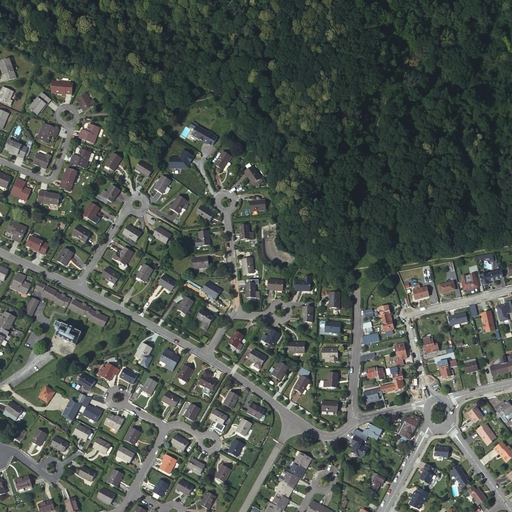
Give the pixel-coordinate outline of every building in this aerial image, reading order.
[(7,58),(0,59),(0,71),(3,81),(13,78),(7,58)] [(51,93),(72,95),(73,84),(52,82),(51,93)] [(10,101),(13,93),(2,89),(0,93),(0,101),(10,106),(12,102),(10,101)] [(92,100),(88,93),(76,99),(81,107),(82,107),(85,111),(97,103),(94,99),(92,100)] [(40,112),(50,100),(42,94),(30,109),(37,115),(40,112)] [(50,100),(40,112),(41,112),(50,101),(50,100)] [(0,128),(2,130),(8,114),(0,110),(0,128)] [(59,130),(44,124),(37,139),(47,143),(48,140),(49,140),(51,136),(55,138),(59,130)] [(194,134),(192,137),(202,143),(201,144),(206,147),(206,146),(210,148),(211,148),(216,141),(212,138),(212,137),(207,134),(207,135),(196,128),(197,127),(192,124),(189,128),(194,131),(194,134)] [(79,138),(94,144),(100,128),(90,125),(89,128),(88,128),(86,132),(82,130),(79,138)] [(10,151),(25,158),(29,148),(10,140),(6,150),(10,151)] [(70,163),(85,169),(91,153),(89,153),(85,151),(81,149),(80,153),(79,153),(78,157),(73,155),(70,163)] [(168,158),(168,169),(186,169),(192,157),(181,151),(177,159),(168,158)] [(232,157),(223,151),(215,164),(224,170),(232,157)] [(47,155),(39,152),(33,163),(42,167),(42,166),(47,168),(52,155),(48,152),(47,155)] [(123,160),(114,155),(106,169),(115,174),(123,160)] [(155,171),(142,161),(137,168),(142,172),(141,173),(150,179),(155,171)] [(245,172),(252,185),(253,184),(257,182),(258,184),(262,182),(261,180),(253,167),(245,172)] [(66,173),(61,187),(70,190),(77,172),(67,169),(66,173)] [(11,178),(0,173),(0,185),(7,188),(11,178)] [(171,184),(163,178),(155,191),(162,196),(171,184)] [(17,179),(11,194),(26,201),(30,191),(27,190),(27,189),(23,187),(25,182),(17,179)] [(118,192),(110,187),(106,194),(102,192),(99,197),(111,204),(118,192)] [(55,195),(39,192),(37,202),(58,206),(60,196),(55,195)] [(188,203),(179,198),(171,211),(180,216),(182,213),(186,215),(190,209),(186,206),(188,203)] [(265,203),(249,204),(250,214),(265,213),(265,203)] [(99,210),(91,205),(83,217),(91,223),(99,210)] [(215,215),(203,206),(197,215),(210,223),(215,215)] [(21,243),(28,228),(12,221),(8,231),(11,232),(11,233),(15,235),(13,239),(21,243)] [(90,235),(77,227),(72,235),(85,243),(90,235)] [(250,227),(241,228),(242,242),(255,242),(254,235),(250,235),(250,227)] [(142,236),(129,228),(124,236),(137,244),(142,236)] [(172,241),(158,232),(153,240),(166,249),(172,241)] [(208,232),(201,233),(202,240),(197,241),(197,248),(210,247),(208,232)] [(31,248),(45,254),(49,245),(31,236),(27,246),(31,248)] [(73,254),(65,249),(57,261),(66,267),(73,254)] [(134,256),(125,250),(120,257),(116,255),(113,260),(117,263),(126,269),(134,256)] [(490,254),(480,256),(481,260),(488,259),(489,262),(493,261),(491,254),(490,254)] [(209,258),(193,260),(193,269),(209,268),(209,258)] [(253,261),(244,262),(246,277),(255,276),(253,261)] [(0,278),(6,282),(11,272),(0,267),(0,278)] [(154,272),(145,267),(138,280),(147,285),(154,272)] [(121,278),(107,270),(102,279),(106,280),(111,284),(109,288),(114,291),(121,278)] [(485,275),(479,276),(479,277),(482,286),(489,284),(489,282),(499,279),(503,278),(502,272),(497,273),(497,272),(489,274),(488,273),(484,274),(485,275)] [(20,273),(12,288),(27,296),(32,286),(29,285),(29,284),(25,282),(28,277),(20,273)] [(474,275),(461,278),(462,283),(463,291),(477,287),(476,280),(475,280),(474,275)] [(177,286),(165,278),(159,287),(172,295),(177,286)] [(285,281),(271,281),(270,290),(285,291),(285,281)] [(310,282),(295,282),(295,291),(309,291),(310,282)] [(222,291),(209,283),(203,292),(216,300),(222,291)] [(453,283),(439,286),(441,293),(455,290),(453,283)] [(257,284),(248,284),(248,299),(261,299),(261,293),(257,293),(257,284)] [(44,288),(38,285),(34,292),(40,295),(44,288)] [(426,288),(412,291),(414,300),(421,298),(428,297),(426,288)] [(55,294),(46,289),(41,299),(44,300),(46,301),(47,299),(52,302),(52,303),(55,304),(63,309),(66,310),(70,303),(64,300),(63,302),(60,301),(61,298),(56,296),(55,297),(53,297),(55,294)] [(340,294),(330,294),(331,309),(340,308),(340,294)] [(24,314),(32,317),(39,301),(31,297),(24,314)] [(194,305),(186,300),(178,313),(187,318),(194,305)] [(500,321),(508,319),(506,314),(511,312),(511,311),(510,301),(504,303),(504,305),(496,307),(497,308),(496,309),(496,311),(497,311),(500,321)] [(82,307),(74,303),(69,311),(71,312),(73,313),(74,312),(83,317),(87,319),(87,320),(90,322),(96,325),(99,326),(99,327),(104,329),(108,321),(98,316),(97,319),(95,318),(96,315),(91,313),(91,311),(85,308),(83,311),(81,310),(82,307)] [(379,311),(380,316),(383,315),(387,314),(389,314),(390,314),(388,306),(381,308),(382,310),(379,311)] [(313,326),(314,310),(305,309),(304,325),(313,326)] [(368,318),(370,318),(373,317),(373,313),(372,309),(364,311),(365,319),(368,318)] [(16,317),(6,312),(3,317),(2,317),(0,320),(1,321),(11,326),(16,317)] [(495,331),(491,312),(482,314),(485,326),(483,326),(484,329),(486,328),(487,333),(495,331)] [(215,320),(203,313),(199,320),(205,324),(202,328),(208,331),(215,320)] [(453,317),(449,318),(451,326),(454,325),(454,326),(467,322),(465,313),(453,317)] [(384,324),(392,322),(391,317),(390,314),(389,314),(387,314),(383,315),(380,316),(376,316),(373,317),(370,318),(371,320),(382,318),(384,324)] [(61,322),(58,320),(57,322),(56,322),(54,327),(57,328),(57,329),(57,330),(57,331),(57,332),(59,333),(57,337),(76,347),(82,334),(77,332),(77,330),(70,327),(69,328),(60,323),(61,322)] [(4,330),(8,332),(11,326),(1,321),(0,322),(0,331),(3,333),(4,330)] [(341,323),(326,322),(325,332),(341,333),(341,323)] [(384,324),(383,324),(384,329),(385,332),(393,330),(392,322),(384,324)] [(246,338),(238,332),(230,345),(242,353),(246,347),(242,345),(246,338)] [(282,336),(274,332),(270,339),(267,337),(264,342),(274,349),(282,336)] [(362,337),(363,345),(367,344),(373,343),(378,342),(377,333),(362,336),(362,337)] [(429,338),(423,339),(425,347),(434,345),(433,342),(440,340),(439,336),(430,337),(429,338)] [(434,345),(425,347),(427,355),(441,352),(439,343),(434,345)] [(396,348),(396,353),(405,351),(404,344),(395,345),(396,348)] [(154,351),(145,346),(138,358),(147,363),(154,351)] [(170,352),(166,349),(159,361),(165,364),(164,367),(172,371),(173,370),(173,368),(174,367),(178,360),(173,357),(168,355),(170,352)] [(306,350),(291,349),(291,359),(306,359),(306,350)] [(338,350),(322,349),(321,358),(332,359),(331,363),(337,363),(338,350)] [(396,353),(397,358),(400,357),(401,360),(403,359),(407,358),(406,354),(405,351),(396,353)] [(268,360),(255,352),(249,361),(257,366),(255,369),(261,372),(268,360)] [(455,357),(454,354),(446,356),(439,357),(434,358),(435,364),(438,364),(440,372),(441,372),(444,371),(449,369),(447,364),(446,361),(455,359),(455,357)] [(476,363),(466,365),(468,373),(478,370),(476,363)] [(507,364),(491,367),(493,376),(509,373),(507,364)] [(116,376),(118,371),(108,365),(106,370),(101,378),(109,383),(113,374),(116,376)] [(287,371),(279,366),(271,380),(279,384),(287,371)] [(396,367),(389,368),(390,373),(393,373),(393,376),(393,377),(394,380),(394,381),(398,380),(403,380),(402,372),(399,373),(397,366),(396,367)] [(192,371),(184,367),(177,379),(185,383),(192,371)] [(452,371),(449,372),(449,369),(444,371),(441,372),(442,377),(445,377),(446,378),(453,376),(452,371)] [(137,377),(125,370),(120,379),(132,386),(137,377)] [(368,373),(369,377),(379,375),(380,380),(385,379),(383,370),(377,371),(368,373)] [(311,377),(302,373),(300,377),(303,379),(296,392),(305,397),(313,384),(308,381),(311,377)] [(215,384),(209,381),(211,377),(206,374),(199,386),(211,392),(215,384)] [(96,383),(84,376),(79,384),(92,391),(96,383)] [(338,376),(329,376),(329,382),(324,382),(323,388),(337,389),(338,376)] [(156,384),(148,380),(141,392),(149,397),(156,384)] [(403,380),(398,380),(394,381),(394,384),(381,387),(382,388),(383,393),(401,389),(401,387),(404,386),(403,380)] [(56,393),(47,387),(40,398),(49,404),(56,393)] [(377,389),(363,392),(366,402),(380,398),(379,396),(377,389)] [(240,397),(231,392),(224,405),(227,406),(230,408),(233,410),(240,397)] [(179,400),(167,393),(162,401),(174,408),(179,400)] [(14,403),(12,401),(6,410),(13,414),(12,417),(17,421),(18,420),(18,419),(24,410),(14,403)] [(500,403),(494,407),(497,412),(493,415),(494,415),(496,419),(500,416),(504,422),(506,422),(508,420),(508,418),(511,416),(511,408),(507,401),(504,404),(502,405),(500,403)] [(80,409),(81,408),(77,405),(71,402),(67,410),(65,415),(69,417),(67,420),(73,423),(74,420),(75,418),(80,409)] [(339,403),(323,402),(322,412),(338,413),(339,403)] [(265,412),(266,407),(255,404),(252,413),(263,416),(265,412)] [(200,410),(192,405),(185,417),(194,422),(200,410)] [(475,406),(467,412),(475,422),(482,416),(475,406)] [(99,413),(89,407),(84,416),(98,424),(104,413),(100,411),(99,413)] [(229,418),(216,411),(212,419),(224,426),(229,418)] [(401,424),(397,433),(402,435),(407,438),(409,439),(420,418),(412,414),(411,414),(409,418),(406,416),(402,419),(400,422),(401,424)] [(120,421),(110,416),(105,425),(119,432),(121,429),(123,425),(125,422),(121,419),(120,421)] [(254,424),(245,420),(238,431),(247,436),(254,424)] [(382,431),(368,423),(363,433),(356,429),(353,435),(355,436),(363,440),(365,441),(368,436),(375,439),(377,435),(379,436),(382,431)] [(480,425),(475,430),(480,437),(481,436),(482,438),(482,439),(486,445),(490,442),(491,440),(494,438),(484,423),(480,425)] [(92,434),(79,427),(74,435),(87,442),(92,434)] [(28,434),(28,433),(23,429),(17,438),(23,441),(24,440),(28,434)] [(47,434),(39,429),(31,441),(39,446),(42,442),(47,434)] [(142,434),(134,430),(127,441),(135,446),(142,434)] [(69,443),(57,435),(51,443),(64,451),(69,443)] [(352,448),(350,452),(356,455),(357,456),(359,458),(360,457),(362,458),(364,453),(365,454),(367,449),(360,445),(363,440),(355,436),(351,443),(354,445),(353,448),(352,448)] [(190,444),(177,437),(172,444),(185,451),(190,444)] [(113,447),(99,439),(96,445),(94,448),(107,456),(108,455),(110,457),(114,450),(112,449),(113,447)] [(246,445),(237,440),(230,453),(238,457),(246,445)] [(506,446),(502,441),(497,444),(492,448),(497,454),(499,452),(502,455),(501,457),(505,462),(511,456),(511,450),(508,445),(506,446)] [(446,448),(437,448),(436,457),(445,457),(445,458),(450,459),(451,449),(446,449),(446,448)] [(134,457),(121,450),(117,457),(130,465),(134,457)] [(309,458),(301,454),(295,465),(300,468),(307,471),(313,460),(309,458)] [(180,463),(169,456),(167,460),(168,461),(165,466),(162,471),(172,476),(180,463)] [(205,470),(192,463),(187,471),(200,478),(205,470)] [(436,469),(428,464),(425,470),(425,471),(421,480),(431,485),(435,476),(433,474),(436,469)] [(300,468),(295,465),(291,473),(290,475),(297,479),(299,480),(301,481),(307,471),(300,468)] [(97,473),(85,466),(80,474),(93,481),(97,473)] [(453,477),(453,476),(459,483),(458,484),(461,489),(469,483),(467,479),(467,478),(461,471),(458,466),(451,470),(449,472),(453,477)] [(233,472),(224,468),(217,480),(226,486),(233,472)] [(125,477),(116,472),(109,484),(117,489),(125,477)] [(31,473),(17,478),(20,488),(35,482),(33,477),(31,473)] [(288,474),(285,473),(284,476),(287,477),(285,481),(282,479),(280,483),(283,485),(288,487),(294,491),(299,480),(297,479),(290,475),(288,474)] [(385,479),(377,475),(374,480),(373,480),(372,483),(369,488),(376,492),(381,483),(383,484),(385,479)] [(171,486),(162,481),(156,494),(164,499),(171,486)] [(195,488),(182,481),(178,489),(190,496),(195,488)] [(288,487),(283,485),(281,488),(277,495),(279,496),(283,498),(288,501),(294,491),(288,487)] [(472,486),(466,491),(477,505),(485,499),(477,488),(474,490),(472,486)] [(417,493),(416,492),(413,496),(415,497),(410,505),(417,509),(417,508),(420,510),(423,506),(424,506),(426,502),(427,503),(429,499),(428,499),(430,494),(420,488),(417,493)] [(115,498),(104,489),(98,496),(110,505),(115,498)] [(217,498),(209,493),(202,505),(211,510),(217,498)] [(78,494),(69,497),(73,511),(78,511),(83,510),(78,494)] [(283,511),(285,511),(290,503),(288,501),(283,498),(279,496),(274,507),(280,510),(283,511)] [(55,499),(41,504),(43,511),(49,511),(59,509),(55,499)] [(322,511),(324,508),(314,503),(308,511),(322,511)]
